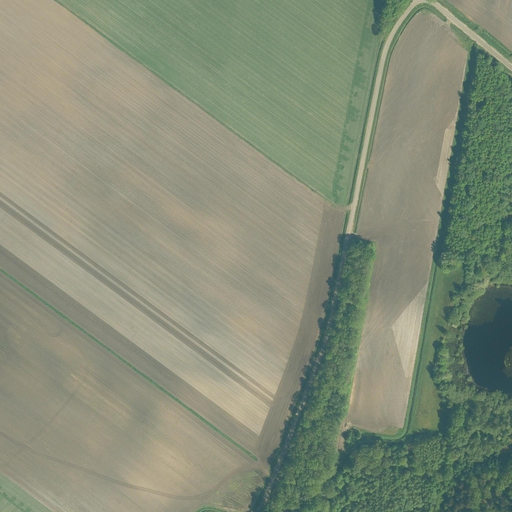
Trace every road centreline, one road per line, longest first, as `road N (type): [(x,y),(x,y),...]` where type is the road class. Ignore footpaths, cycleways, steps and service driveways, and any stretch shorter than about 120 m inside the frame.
road 1 (unclassified): [(258,511),(323,349),(385,46),(418,0)]
road 2 (track): [(440,511),(441,474),(341,456)]
